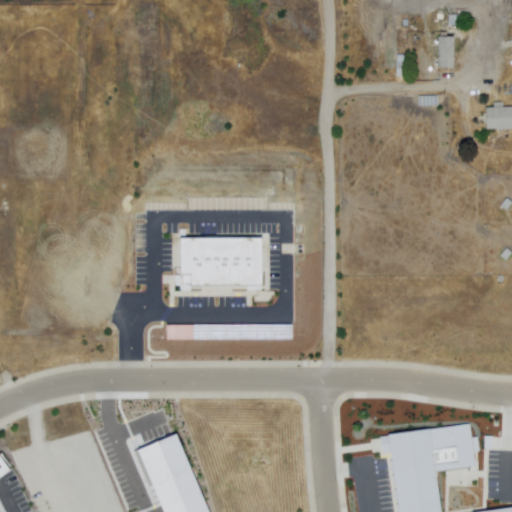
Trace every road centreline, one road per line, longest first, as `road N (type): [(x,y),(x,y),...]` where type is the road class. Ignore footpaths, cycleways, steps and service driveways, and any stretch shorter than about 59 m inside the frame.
road 1 (residential): [(0,406),(47,386),(134,375),(374,379),(511,393)]
road 2 (residential): [(329,377),(328,511)]
